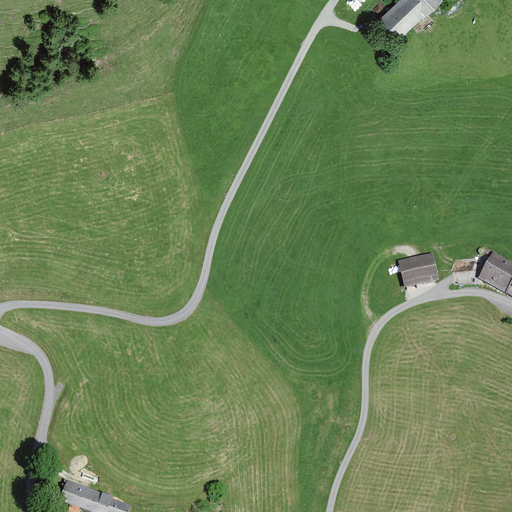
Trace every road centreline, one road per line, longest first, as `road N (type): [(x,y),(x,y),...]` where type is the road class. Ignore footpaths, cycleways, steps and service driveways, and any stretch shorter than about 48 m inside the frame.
road 1 (unclassified): [(0,308),(61,306),(148,321),(188,310),(230,195),(335,0)]
road 2 (unclassified): [(32,511),(49,376),(35,350),(0,335)]
